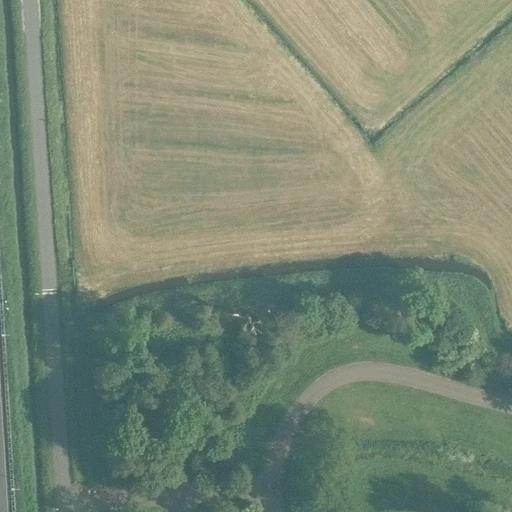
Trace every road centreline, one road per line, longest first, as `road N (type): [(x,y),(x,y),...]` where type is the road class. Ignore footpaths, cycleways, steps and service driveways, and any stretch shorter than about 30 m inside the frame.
road 1 (unclassified): [(59,504),(30,0)]
road 2 (unclassified): [(59,504),(180,495)]
